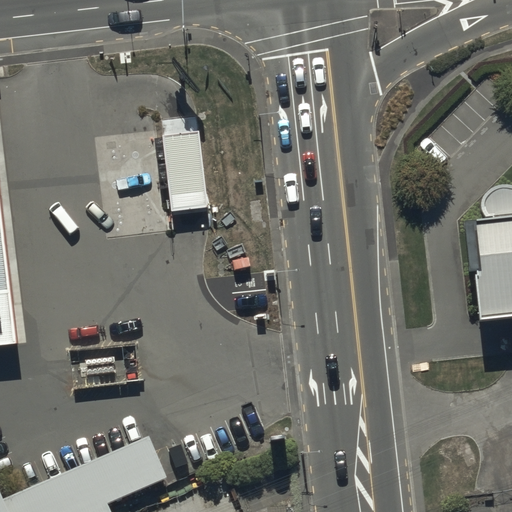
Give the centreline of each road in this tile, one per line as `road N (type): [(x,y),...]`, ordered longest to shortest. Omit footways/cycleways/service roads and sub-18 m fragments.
road 1 (secondary): [(373,511),(332,110)]
road 2 (primary): [(511,12),(404,56),(332,110)]
road 3 (primary): [(182,0),(0,20)]
